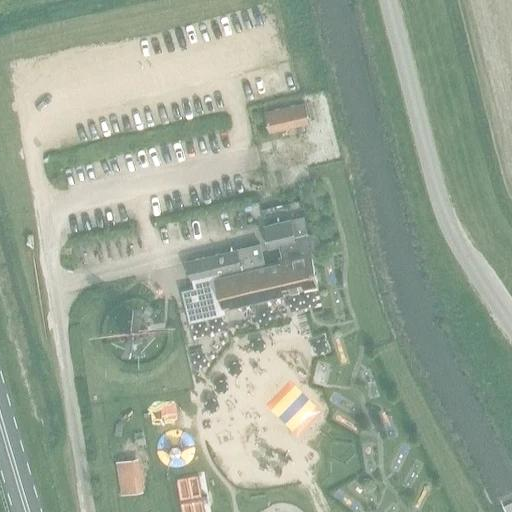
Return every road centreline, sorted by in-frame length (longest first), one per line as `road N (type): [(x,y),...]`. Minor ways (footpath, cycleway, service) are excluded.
road 1 (unclassified): [(87,511),(43,217),(55,197),(301,145)]
road 2 (unclassified): [(386,0),(439,207),(511,321)]
road 3 (unknown): [(53,284),(212,231)]
